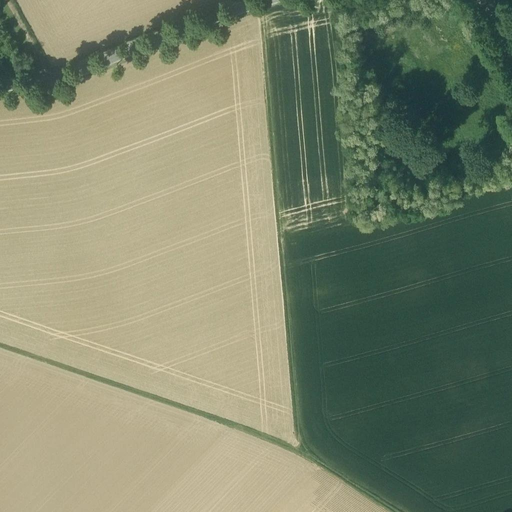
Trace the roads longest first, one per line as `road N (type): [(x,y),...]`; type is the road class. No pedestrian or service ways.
road 1 (track): [(395,511),(312,458),(296,436),(258,4)]
road 2 (track): [(312,458),(0,346)]
road 3 (tertiary): [(276,0),(66,76),(0,88)]
